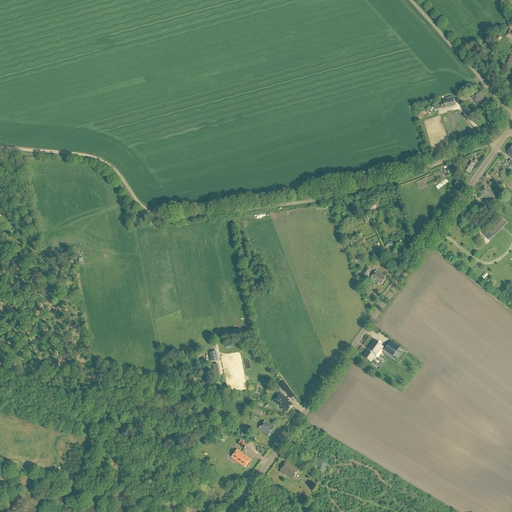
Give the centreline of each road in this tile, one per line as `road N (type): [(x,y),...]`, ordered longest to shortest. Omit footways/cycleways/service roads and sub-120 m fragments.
road 1 (tertiary): [(250,487),(498,144)]
road 2 (unclassified): [(162,218),(327,197),(498,144)]
road 3 (track): [(0,148),(91,157),(162,218)]
road 4 (unclassified): [(410,0),(511,110)]
